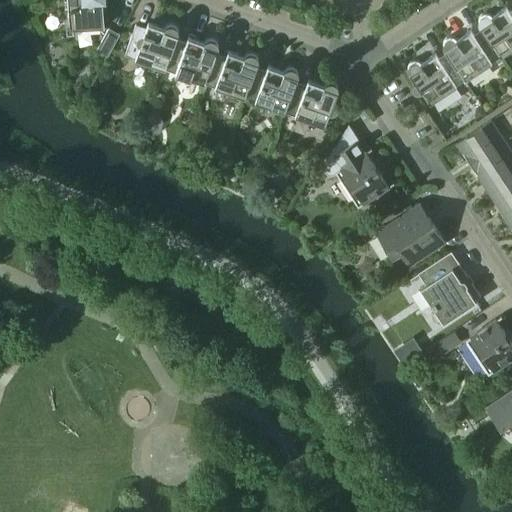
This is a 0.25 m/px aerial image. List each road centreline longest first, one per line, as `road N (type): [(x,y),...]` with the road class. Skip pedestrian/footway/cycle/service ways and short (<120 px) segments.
road 1 (residential): [(511,290),(346,52)]
road 2 (residential): [(196,0),(346,52)]
road 3 (residential): [(346,52),(372,53),(453,0)]
